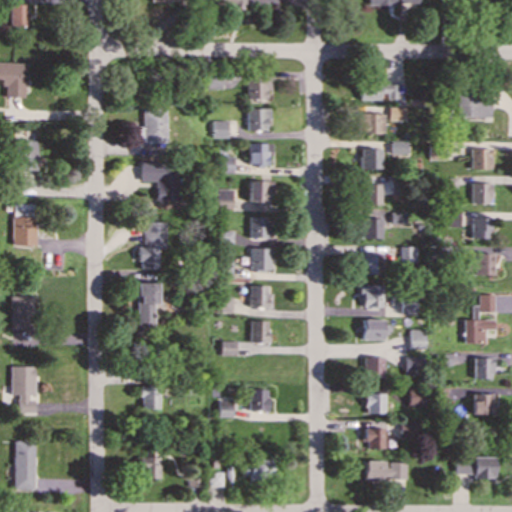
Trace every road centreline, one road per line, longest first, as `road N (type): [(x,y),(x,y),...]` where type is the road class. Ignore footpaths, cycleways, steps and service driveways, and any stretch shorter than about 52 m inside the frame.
road 1 (residential): [(313,0),(316,511)]
road 2 (residential): [(93,0),(96,511)]
road 3 (residential): [(95,49),(511,54)]
